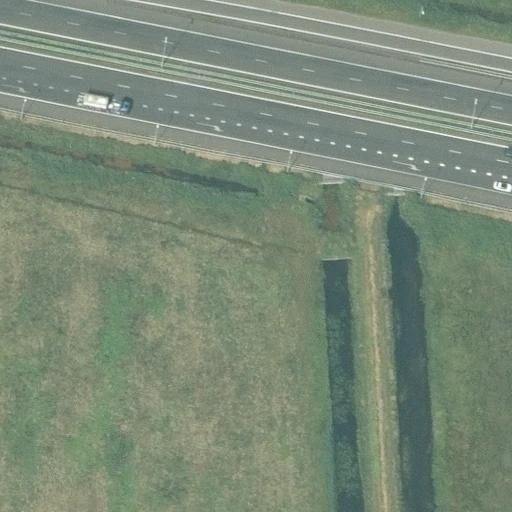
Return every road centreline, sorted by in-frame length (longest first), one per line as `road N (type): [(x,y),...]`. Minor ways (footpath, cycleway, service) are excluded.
road 1 (motorway): [(0,64),(511,166)]
road 2 (motorway): [(511,111),(0,10)]
road 3 (motorway): [(511,67),(162,0)]
